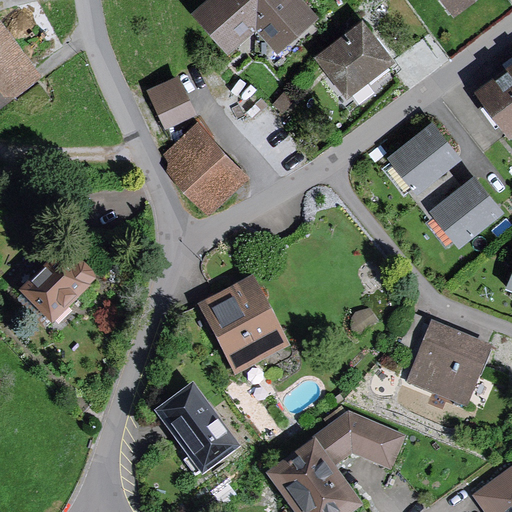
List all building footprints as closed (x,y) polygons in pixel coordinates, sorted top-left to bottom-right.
[(214,0),(202,10),(231,43),(256,21),(276,44),(309,15),(296,0),(214,0)] [(439,0),(454,19),(477,0),(439,0)] [(0,109),(44,76),(0,19),(0,109)] [(347,101),(396,63),(362,20),(313,59),(347,101)] [(511,65),(474,94),(483,107),(480,110),(495,130),(499,127),(509,141),(511,139),(511,65)] [(197,116),(178,75),(146,90),(165,131),(197,116)] [(167,161),(165,171),(186,194),(228,156),(197,123),(162,155),(167,161)] [(418,206),(454,178),(448,170),(461,160),(432,123),(386,159),(390,163),(381,169),(403,197),(408,193),(418,206)] [(249,179),(228,156),(186,194),(208,217),(249,179)] [(461,187),(454,178),(418,206),(429,219),(432,217),(458,249),(504,213),(475,176),(461,187)] [(52,208),(24,216),(28,231),(56,222),(52,208)] [(52,330),(91,292),(90,290),(96,284),(78,266),(72,272),(57,258),(18,296),(52,330)] [(235,380),(290,350),(252,280),(197,310),(235,380)] [(491,350),(431,325),(406,384),(466,409),(491,350)] [(241,452),(192,388),(153,417),(201,481),(241,452)] [(333,470),(351,457),(393,473),(407,437),(349,414),(307,445),(310,448),(266,480),(289,511),(360,511),(363,510),(333,470)] [(511,511),(511,469),(472,499),(481,511),(511,511)]
